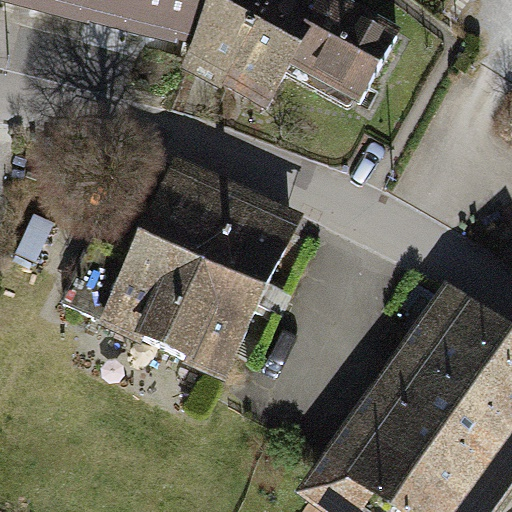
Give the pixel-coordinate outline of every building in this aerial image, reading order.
[(27,0),(195,43),(208,0),(27,0)] [(188,67),(226,87),(272,0),(208,0),(195,43),(188,67)] [(323,0),(272,0),(226,87),(268,109),(290,67),(361,105),(397,39),(323,0)] [(63,307),(228,382),(294,239),(170,182),(134,260),(94,241),(63,307)] [(313,494),(338,511),(479,511),(511,467),(511,344),(451,301),(313,494)]
